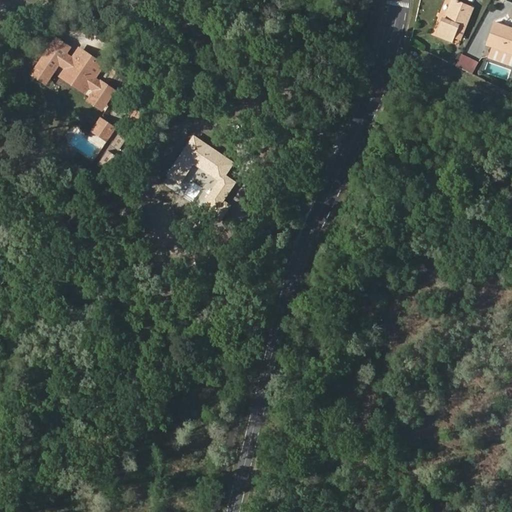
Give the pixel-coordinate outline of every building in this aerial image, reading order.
[(444,8),(434,34),(452,42),(454,38),(458,26),(464,28),(472,7),(455,0),(451,0),(447,9),(444,8)] [(508,28),(492,22),(485,45),(493,47),(511,53),(511,32),(507,31),(508,28)] [(454,38),(459,40),(464,28),(458,26),(454,38)] [(60,56),(63,51),(51,43),(48,48),(60,56)] [(511,53),(493,47),(490,55),(511,62),(511,53)] [(88,82),(97,70),(75,54),(67,64),(59,58),(60,56),(48,48),(30,73),(42,81),(53,66),(62,72),(60,75),(82,90),(83,89),(90,94),(86,100),(98,109),(108,96),(96,87),(94,87),(88,82)] [(28,76),(40,85),(42,81),(30,73),(28,76)] [(57,79),(79,95),(82,90),(60,75),(57,79)] [(96,112),(98,109),(86,100),(84,103),(96,112)] [(95,122),(85,135),(100,147),(110,132),(95,122)] [(169,174),(179,180),(193,161),(220,179),(206,200),(216,206),(234,181),(224,175),(232,162),(193,136),(169,174)]
